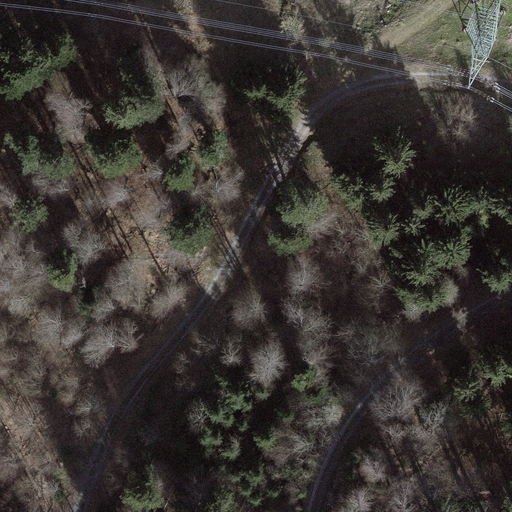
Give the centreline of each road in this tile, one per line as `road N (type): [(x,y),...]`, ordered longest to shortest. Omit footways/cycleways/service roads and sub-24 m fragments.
road 1 (track): [(89,511),(140,378),(229,266),(310,122),(363,89),(424,80),(511,88)]
road 2 (track): [(511,293),(414,356),(373,396),(325,472),(311,511)]
road 3 (track): [(327,105),(354,59),(441,0)]
